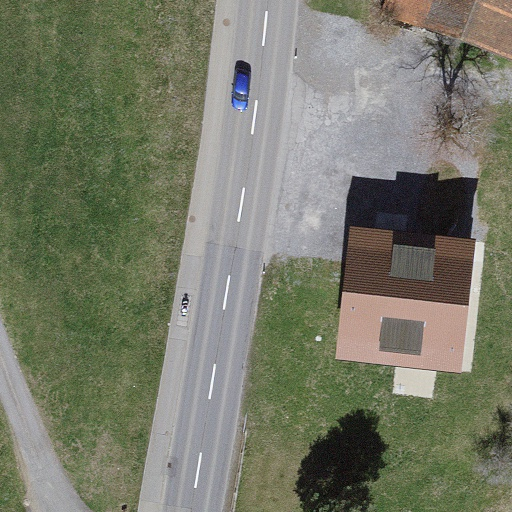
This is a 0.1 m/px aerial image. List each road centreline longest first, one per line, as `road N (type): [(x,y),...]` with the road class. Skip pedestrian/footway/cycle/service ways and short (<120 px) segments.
road 1 (secondary): [(193,511),(268,0)]
road 2 (track): [(68,511),(0,350)]
